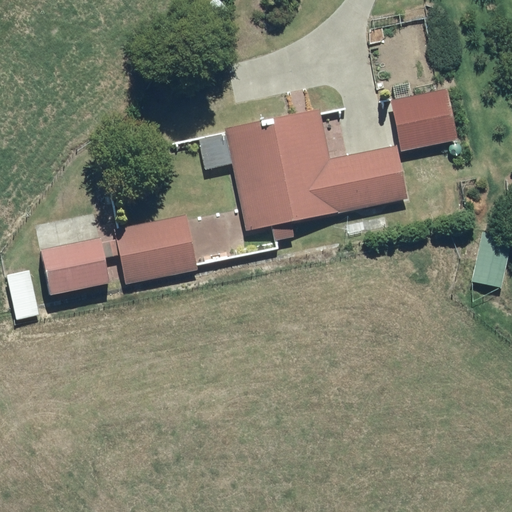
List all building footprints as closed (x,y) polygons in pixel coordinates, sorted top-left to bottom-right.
[(405,149),(462,137),(449,86),(394,97),(405,149)] [(321,110),(230,131),(253,232),(409,197),(398,146),(333,161),(321,110)] [(134,284),(198,268),(185,216),(122,231),(134,284)] [(107,241),(50,249),(57,295),(114,287),(107,241)] [(37,271),(11,276),(19,319),(45,314),(37,271)]
